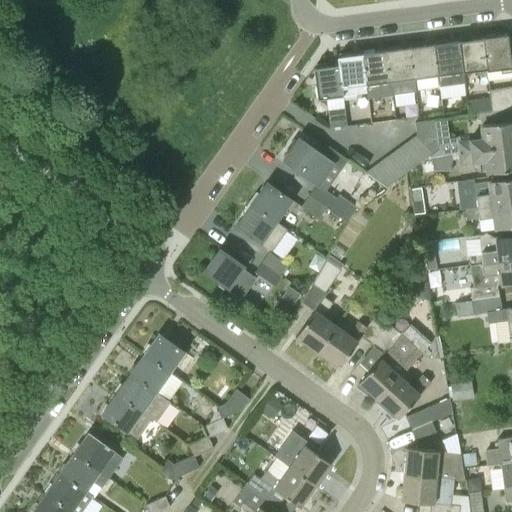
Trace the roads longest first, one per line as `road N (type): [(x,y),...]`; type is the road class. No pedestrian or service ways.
road 1 (residential): [(349,511),(371,472),(355,423),(143,273)]
road 2 (residential): [(0,480),(143,273)]
road 3 (residential): [(154,248),(290,67)]
road 4 (residential): [(511,2),(327,25),(309,19),(298,0)]
road 5 (residential): [(154,248),(142,225),(15,138),(0,117)]
